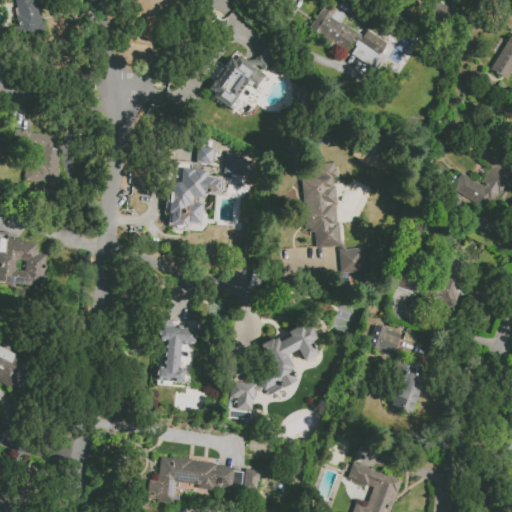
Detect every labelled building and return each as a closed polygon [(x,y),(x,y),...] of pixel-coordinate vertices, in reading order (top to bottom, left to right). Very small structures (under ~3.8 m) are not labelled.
[(15,0),(36,0),(40,21),(43,21),(47,38),(0,47),(0,30),(20,27),(15,0)] [(436,3),(455,11),(446,32),(427,24),(436,3)] [(366,31),(386,44),(378,55),(383,58),(374,71),(350,54),(357,44),(352,41),(344,53),(333,46),(331,49),(323,44),(325,41),(309,30),(326,4),(345,16),(341,23),(362,37),(366,31)] [(489,70),(510,36),(511,37),(511,68),(505,80),(489,70)] [(227,109),(205,93),(213,81),(210,78),(220,64),(223,67),(230,58),(231,59),(236,52),(248,61),(253,61),(264,50),(275,60),(263,71),(258,66),(253,66),(251,69),(262,77),(255,88),(246,82),(227,109)] [(378,170),(372,166),(371,168),(358,161),(359,159),(351,155),(366,129),(393,144),(378,170)] [(451,189),(461,174),(479,185),(490,167),(482,162),(483,161),(474,155),(482,144),(511,162),(511,174),(499,195),(498,194),(495,199),(493,197),(485,210),(451,189)] [(194,163),(196,147),(212,149),(211,165),(194,163)] [(59,150),(59,151),(61,151),(58,178),(56,178),(56,184),(26,181),(27,168),(34,169),(35,164),(39,165),(40,148),(59,150)] [(224,153),(234,154),(233,159),(248,160),(246,177),(222,174),(224,153)] [(180,169),(204,171),(203,178),(213,179),(213,181),(219,181),(218,195),(202,193),(201,200),(197,199),(197,203),(200,204),(198,225),(186,224),(186,228),(174,226),(174,224),(169,224),(170,213),(168,213),(169,203),(165,202),(164,201),(163,198),(163,196),(164,193),(166,192),(170,192),(170,187),(172,185),(175,183),(179,183),(180,169)] [(340,244),(345,250),(362,249),(364,272),(340,274),(338,251),(340,251),(337,247),(315,249),(314,232),(309,233),(309,229),(305,230),(304,211),(306,211),(305,205),(302,205),(300,178),(331,175),(332,185),(335,185),(336,206),(334,206),(336,223),(338,223),(340,244)] [(0,282),(0,232),(8,233),(7,238),(22,239),(22,242),(37,244),(36,254),(46,255),(43,287),(0,282)] [(453,310),(429,302),(445,254),(454,258),(454,260),(461,262),(461,261),(469,263),(467,272),(465,271),(453,310)] [(390,285),(414,294),(420,279),(396,270),(390,285)] [(289,336),(287,332),(301,324),(303,329),(309,326),(316,339),(310,342),(317,355),(303,362),(296,350),(285,356),(292,368),(290,369),(296,381),(268,396),(265,390),(262,392),(261,390),(258,392),(254,392),(253,400),(251,400),(250,411),(235,410),(236,399),(229,398),(230,382),(239,383),(239,386),(256,387),(259,385),(257,382),(273,373),(259,346),(275,338),(278,343),(289,336)] [(366,347),(374,325),(399,335),(391,356),(366,347)] [(160,327),(194,331),(193,345),(179,344),(176,370),(182,371),(180,383),(156,380),(157,369),(163,369),(166,342),(159,342),(160,327)] [(27,363),(21,375),(27,378),(20,392),(0,382),(0,348),(15,355),(14,357),(27,363)] [(409,412),(390,404),(403,371),(422,379),(409,412)] [(160,458),(171,459),(171,457),(190,459),(190,461),(215,464),(215,466),(232,468),(231,485),(213,483),(213,487),(174,483),(173,498),(170,497),(170,502),(147,499),(149,479),(157,480),(160,458)] [(351,463),(400,480),(389,511),(349,511),(353,502),(366,507),(372,489),(346,480),(351,463)] [(244,470),(259,471),(258,489),(243,488),(244,470)] [(2,511),(0,511),(0,491),(8,494),(2,511)]
